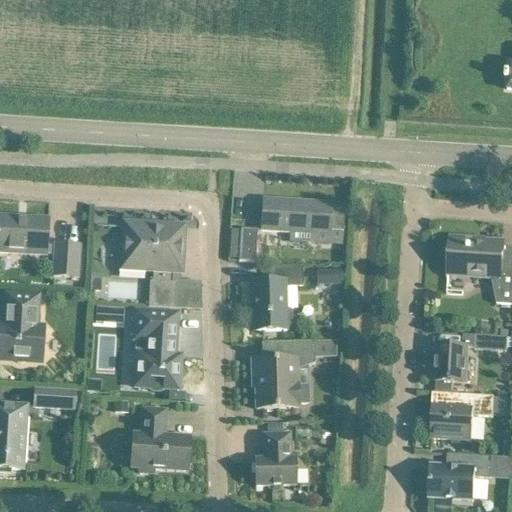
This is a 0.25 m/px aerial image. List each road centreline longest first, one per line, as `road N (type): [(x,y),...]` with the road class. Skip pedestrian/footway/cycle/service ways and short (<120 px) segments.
road 1 (unclassified): [(415,155),(0,129)]
road 2 (residential): [(388,511),(412,210)]
road 3 (residential): [(213,219),(214,511)]
road 4 (residential): [(0,191),(207,205),(213,219)]
